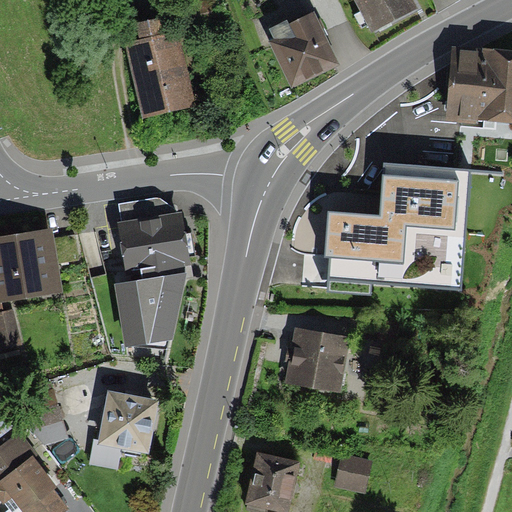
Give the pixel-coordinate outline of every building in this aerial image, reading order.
[(180,0),(185,26),(216,20),(212,0),(180,0)] [(353,0),(368,30),(414,7),(410,0),(353,0)] [(271,41),(292,87),(339,65),(315,12),(288,24),(287,20),(270,29),(275,39),(271,41)] [(126,44),(143,119),(196,107),(189,76),(179,32),(163,36),(159,20),(139,25),(143,40),(126,44)] [(478,119),(511,121),(511,52),(453,47),(448,108),(447,120),(478,122),(478,119)] [(372,282),(462,290),(473,170),(384,162),(379,216),(328,211),(324,256),(333,256),(329,291),(371,294),(372,282)] [(182,212),(178,212),(160,198),(120,204),(122,222),(119,223),(128,283),(116,284),(127,346),(167,349),(169,339),(173,339),(187,278),(193,277),(182,212)] [(52,228),(0,237),(0,302),(2,303),(64,291),(52,228)] [(0,348),(21,344),(14,310),(4,312),(0,312),(0,348)] [(298,329),(287,383),(339,393),(350,339),(298,329)] [(67,439),(54,391),(25,399),(34,434),(45,445),(67,439)] [(100,441),(94,440),(90,464),(117,469),(121,448),(148,453),(157,400),(109,392),(100,441)] [(22,511),(23,511),(26,511),(66,511),(70,509),(55,490),(57,488),(35,459),(41,455),(22,430),(0,445),(0,481),(0,482),(0,481),(0,498),(3,503),(11,497),(22,511)] [(258,452),(245,503),(271,510),(279,511),(287,511),(300,462),(258,452)] [(368,461),(341,455),(335,481),(361,487),(368,461)]
